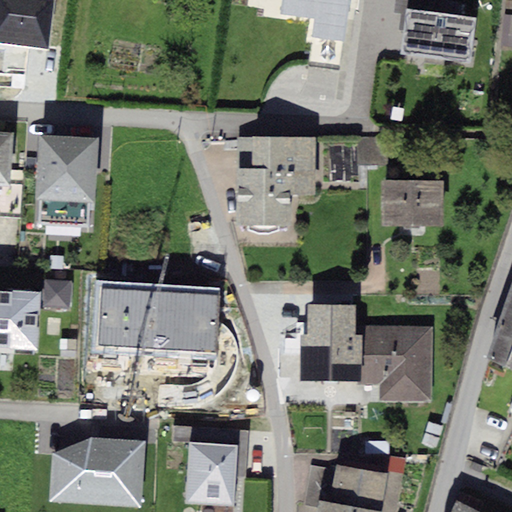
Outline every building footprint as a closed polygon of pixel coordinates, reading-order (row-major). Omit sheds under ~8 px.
[(350,0),(281,0),(280,14),(314,19),(312,37),(344,41),(350,0)] [(475,19),(407,9),(401,53),(469,63),(475,19)] [(511,47),(511,14),(505,14),(502,46),(511,47)] [(0,131),(0,214),(21,216),(23,186),(8,185),(11,132),(0,131)] [(94,203),(97,138),(38,136),(35,200),(39,200),(38,224),(87,226),(89,202),(94,203)] [(388,136),(357,137),(357,165),(388,165),(388,136)] [(315,137),(238,137),(238,226),(290,226),(290,195),(315,195),(315,137)] [(443,181),(382,181),(381,227),(443,228),(443,181)] [(72,280),(44,279),(43,306),(71,307),(72,280)] [(511,285),(496,331),(511,338),(511,285)] [(0,289),(0,352),(37,354),(41,292),(0,289)] [(300,336),(300,381),(362,381),(362,336),(356,336),(356,325),(356,305),(309,305),(309,336),(300,336)] [(433,401),(432,325),(356,325),(356,336),(362,336),(362,381),(362,383),(379,383),(379,401),(433,401)] [(511,338),(496,331),(486,359),(511,371),(511,338)] [(53,453),(50,502),(142,508),(145,459),(146,441),(91,437),(53,453)] [(190,442),(188,471),(237,475),(240,446),(190,442)] [(331,503),(382,511),(390,473),(338,464),(331,503)] [(235,507),(237,475),(188,471),(185,503),(235,507)] [(479,511),(457,499),(451,511),(479,511)] [(382,511),(331,503),(319,500),(316,511),(382,511)]
